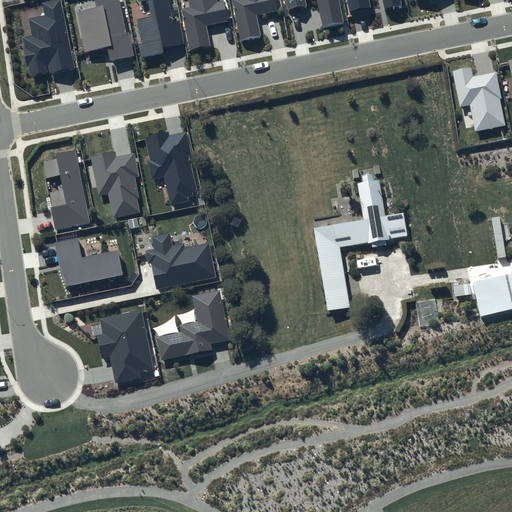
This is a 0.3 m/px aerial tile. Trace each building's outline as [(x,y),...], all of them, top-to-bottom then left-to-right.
[(119,0),(94,0),(96,10),(77,14),(86,56),(109,51),(111,64),(135,59),(130,36),(127,36),(119,0)] [(168,0),(138,0),(139,5),(149,3),(152,19),(138,23),(143,47),(139,47),(142,60),(165,56),(164,52),(185,46),(180,24),(174,25),(168,0)] [(216,0),(188,0),(191,10),(183,12),(191,53),(211,48),(207,29),(229,24),(224,3),(218,5),(216,0)] [(241,0),(242,1),(233,2),(241,43),(262,39),(257,18),(279,14),(276,0),(241,0)] [(285,0),(288,10),(307,6),(305,0),(306,0),(317,0),(324,28),(344,24),(338,0),(285,0)] [(347,0),(350,13),(371,8),(368,0),(382,0),(386,12),(402,8),(400,0),(347,0)] [(62,2),(42,5),(45,18),(29,21),(32,38),(23,40),(26,51),(24,51),(27,69),(29,69),(32,79),(48,76),(47,69),(49,68),(51,76),(76,72),(62,2)] [(471,67),(453,72),(460,107),(470,105),(475,131),(505,125),(495,73),(473,77),(471,67)] [(168,132),(143,138),(153,180),(164,177),(171,205),(189,201),(188,196),(199,194),(189,156),(192,155),(187,132),(169,135),(168,132)] [(57,159),(43,162),(46,178),(60,175),(63,190),(49,194),(56,230),(90,223),(75,149),(56,154),(57,159)] [(135,156),(117,159),(116,155),(91,160),(99,198),(109,196),(114,221),(141,216),(138,201),(140,201),(136,180),(140,179),(135,156)] [(364,219),(313,228),(328,312),(350,308),(340,247),(368,242),(368,244),(371,243),(372,248),(386,245),(386,241),(390,241),(389,239),(407,236),(403,213),(385,216),(379,180),(373,181),(372,174),(362,176),(363,183),(357,184),(364,219)] [(506,258),(499,216),(491,217),(497,259),(506,258)] [(486,263),(480,221),(471,222),(477,264),(486,263)] [(154,249),(146,251),(148,264),(151,263),(157,289),(216,277),(209,243),(184,248),(183,243),(172,245),(169,233),(152,237),(154,249)] [(78,238),(54,242),(60,269),(67,286),(123,274),(119,250),(81,257),(78,238)] [(511,273),(474,282),(481,316),(511,308),(511,273)] [(454,286),(455,297),(471,295),(470,283),(454,286)] [(219,290),(192,295),(198,321),(179,325),(181,332),(156,337),(161,360),(212,351),(211,344),(230,340),(219,290)] [(141,310),(99,318),(103,334),(97,336),(102,359),(110,357),(115,383),(140,378),(140,373),(154,370),(141,310)]
